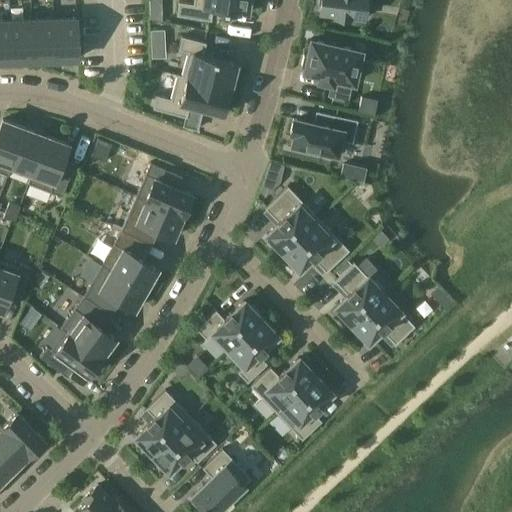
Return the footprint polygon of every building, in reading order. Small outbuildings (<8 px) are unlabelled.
[(252,0),(193,0),(193,3),(178,1),(176,15),(211,20),(212,8),(247,13),(249,3),(252,4),(252,0)] [(349,17),(350,14),(367,17),(369,0),(318,0),(318,4),(320,4),(319,11),(334,13),(334,15),(349,17)] [(150,8),(150,17),(162,19),(162,8),(150,8)] [(32,60),(54,59),(52,19),(31,20),(32,60)] [(76,19),(52,19),(54,59),(78,58),(76,19)] [(32,60),(31,20),(9,21),(11,60),(32,60)] [(9,21),(0,21),(0,60),(11,60),(9,21)] [(152,43),(164,42),(163,30),(151,31),(152,43)] [(177,74),(176,74),(230,89),(230,86),(234,86),(238,72),(234,71),(236,63),(203,54),(206,42),(181,36),(178,49),(187,52),(181,75),(177,74)] [(360,51),(311,40),(307,55),(303,54),(300,67),(304,67),(303,71),(319,75),(318,80),(331,83),(328,95),(347,99),(351,82),(353,82),(360,51)] [(230,89),(176,74),(170,98),(156,95),(153,108),(186,117),(184,125),(197,129),(202,108),(223,114),(230,89)] [(293,118),(289,133),(293,134),(291,144),(318,150),(317,154),(332,157),(333,153),(337,154),(340,139),(352,142),(357,120),(333,115),(331,126),(293,118)] [(0,172),(6,175),(24,127),(2,119),(0,124),(0,172)] [(27,182),(28,183),(46,135),(44,134),(45,132),(34,128),(34,131),(24,127),(6,175),(7,175),(11,166),(13,167),(28,172),(30,173),(27,182)] [(68,143),(46,135),(28,183),(62,195),(71,170),(59,166),(68,143)] [(103,159),(110,142),(97,138),(91,154),(103,159)] [(135,195),(185,217),(191,204),(187,203),(192,193),(170,184),(175,172),(150,162),(135,195)] [(264,178),(259,191),(264,196),(279,181),(264,178)] [(280,254),(318,218),(287,185),(264,207),(278,222),(266,234),(269,238),(267,240),(280,254)] [(135,195),(120,230),(144,242),(151,227),(173,237),(177,227),(180,228),(185,217),(135,195)] [(17,213),(20,205),(8,201),(6,209),(17,213)] [(6,209),(3,216),(14,221),(17,213),(6,209)] [(318,218),(280,254),(293,267),(296,265),(299,269),(311,257),(326,272),(349,250),(318,218)] [(144,243),(144,242),(120,230),(120,231),(101,263),(149,290),(155,279),(152,277),(157,268),(137,256),(144,243)] [(0,310),(2,311),(10,289),(22,293),(31,268),(19,263),(18,268),(0,260),(0,310)] [(349,326),(383,293),(353,261),(333,280),(347,294),(335,306),(338,310),(336,312),(349,326)] [(83,296),(105,311),(113,297),(134,309),(139,300),(142,301),(149,290),(101,263),(83,296)] [(383,293),(349,326),(363,340),(365,338),(368,341),(381,329),(395,344),(414,325),(383,293)] [(105,311),(83,296),(82,296),(60,326),(104,359),(112,348),(109,346),(115,338),(96,323),(105,311)] [(448,298),(441,305),(445,309),(452,302),(448,298)] [(209,335),(225,352),(262,316),(249,302),(247,304),(244,300),(231,312),(230,311),(223,318),(215,309),(196,328),(206,339),(209,335)] [(276,329),(262,316),(225,352),(240,368),(237,371),(247,382),(267,363),(259,355),(266,348),(264,347),(277,335),(273,332),(276,329)] [(39,356),(60,372),(68,361),(68,362),(87,376),(94,367),(96,369),(104,359),(60,326),(60,327),(64,330),(50,348),(46,345),(39,356)] [(275,411),(276,412),(315,375),(298,357),(286,369),(284,368),(278,374),(270,366),(250,385),(275,411)] [(315,375),(276,412),(301,439),(321,420),(313,412),(320,405),(319,404),(331,392),(315,375)] [(135,436),(152,453),(191,416),(165,389),(145,408),(153,416),(146,423),(147,424),(135,436)] [(17,411),(1,427),(28,455),(44,439),(17,411)] [(216,443),(191,416),(152,453),(168,471),(181,459),(182,460),(189,453),(196,462),(216,443)] [(0,457),(12,470),(28,455),(1,427),(0,427),(0,457)] [(234,493),(237,491),(251,477),(222,448),(202,467),(211,477),(192,495),(207,511),(214,511),(220,506),(223,509),(236,496),(234,493)] [(0,485),(7,479),(5,477),(12,470),(0,457),(0,485)] [(84,497),(86,499),(73,511),(127,511),(117,501),(114,498),(112,500),(97,484),(84,497)]
